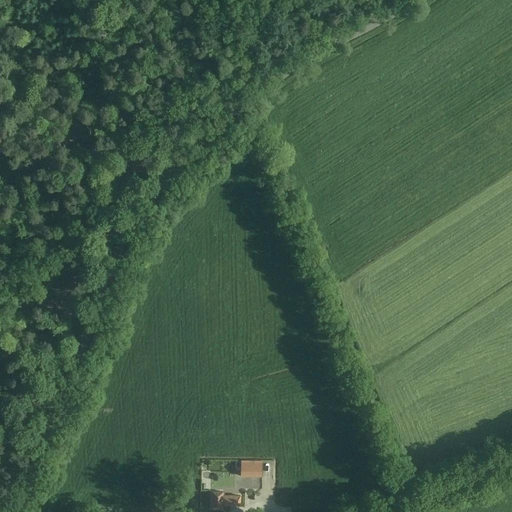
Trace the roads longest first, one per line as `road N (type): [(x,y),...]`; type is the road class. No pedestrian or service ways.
road 1 (unclassified): [(11,511),(118,246),(173,166),(315,53),(417,0)]
road 2 (track): [(511,458),(416,493),(255,511)]
